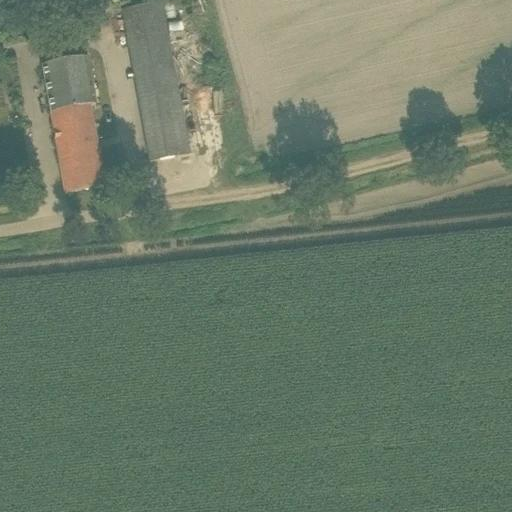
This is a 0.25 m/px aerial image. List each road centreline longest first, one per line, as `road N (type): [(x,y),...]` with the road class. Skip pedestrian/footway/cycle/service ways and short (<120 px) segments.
road 1 (track): [(160,208),(312,180),(511,126)]
road 2 (unclassified): [(0,232),(160,208)]
